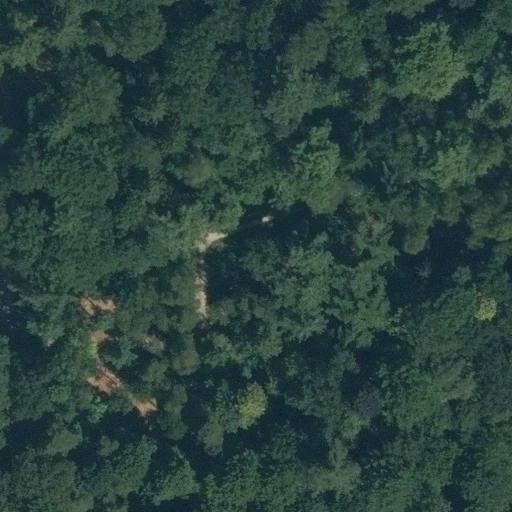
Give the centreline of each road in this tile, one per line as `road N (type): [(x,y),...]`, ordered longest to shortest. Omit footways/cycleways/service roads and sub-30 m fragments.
road 1 (track): [(202,237),(206,134),(192,0)]
road 2 (track): [(199,312),(195,439),(241,511)]
road 3 (tertiary): [(12,511),(0,360)]
